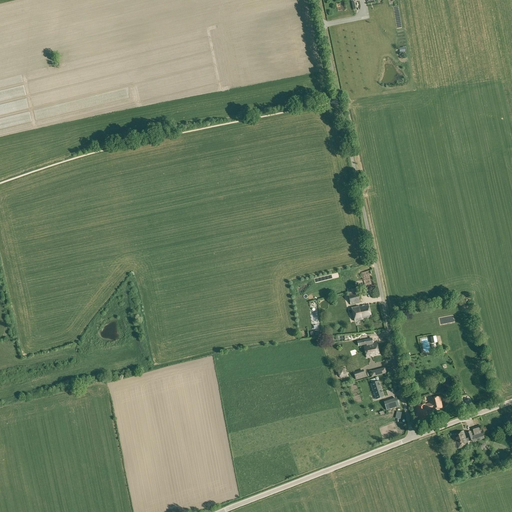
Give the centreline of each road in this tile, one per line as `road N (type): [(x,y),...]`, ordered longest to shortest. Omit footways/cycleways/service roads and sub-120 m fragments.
road 1 (unclassified): [(412,437),(318,0)]
road 2 (unclassified): [(221,511),(412,437)]
